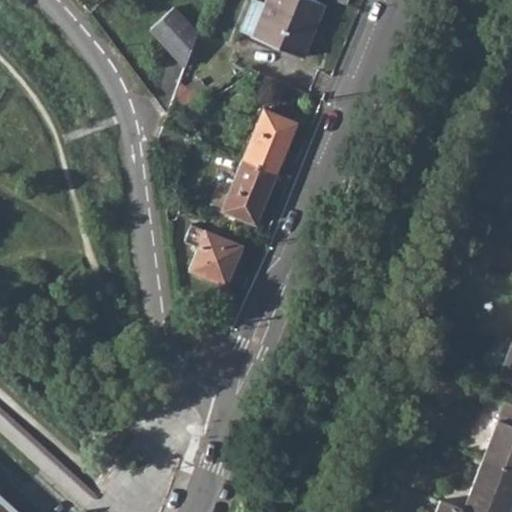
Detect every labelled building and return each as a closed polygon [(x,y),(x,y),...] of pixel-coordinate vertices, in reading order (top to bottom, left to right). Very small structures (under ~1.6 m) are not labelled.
[(319,1),(316,0),(265,0),(263,5),(252,0),(239,30),(301,57),(309,38),(305,36),(319,1)] [(195,29),(173,4),(150,26),(183,62),(195,29)] [(177,79),(166,112),(196,94),(177,79)] [(296,121),(262,107),(241,158),(275,172),(296,121)] [(189,134),(162,123),(156,138),(183,148),(189,134)] [(467,154),(475,157),(480,143),(472,140),(467,154)] [(230,161),(237,164),(241,158),(240,158),(233,155),(230,161)] [(275,172),(241,158),(229,186),(219,182),(210,202),(221,206),(220,209),(254,222),(275,172)] [(180,207),(164,200),(167,218),(176,217),(180,207)] [(241,241),(190,221),(183,237),(198,243),(189,265),(225,280),(241,241)] [(435,248),(446,252),(453,234),(442,230),(435,248)] [(511,338),(498,377),(511,382),(511,338)] [(397,377),(409,382),(415,369),(402,364),(397,377)] [(511,402),(505,400),(482,460),(511,471),(511,402)] [(507,511),(511,500),(511,471),(482,460),(463,509),(471,511),(507,511)] [(343,484),(353,488),(360,471),(350,468),(343,484)] [(0,511),(20,511),(0,493),(0,511)] [(471,511),(463,509),(440,500),(435,511),(471,511)]
